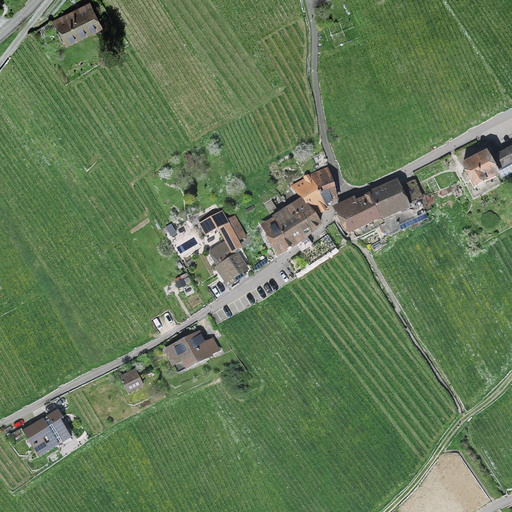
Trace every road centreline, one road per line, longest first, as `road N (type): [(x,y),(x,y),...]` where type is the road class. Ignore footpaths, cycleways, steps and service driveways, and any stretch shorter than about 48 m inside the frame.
road 1 (residential): [(0,424),(206,310),(304,244),(342,201),(511,112)]
road 2 (trunk): [(511,269),(141,511)]
road 3 (track): [(388,511),(465,417),(511,375)]
